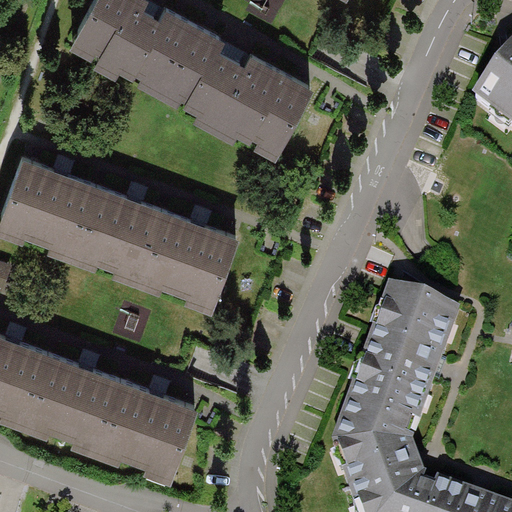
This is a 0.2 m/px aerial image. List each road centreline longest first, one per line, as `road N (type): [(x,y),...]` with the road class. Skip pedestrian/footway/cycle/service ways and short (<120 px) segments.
road 1 (residential): [(460,0),(264,409),(246,466),(252,511)]
road 2 (residential): [(192,511),(117,494),(0,447)]
